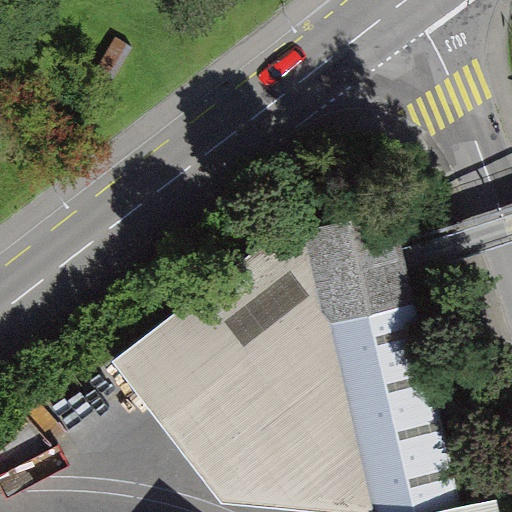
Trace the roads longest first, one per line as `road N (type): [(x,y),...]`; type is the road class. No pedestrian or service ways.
road 1 (secondary): [(0,314),(408,0)]
road 2 (residential): [(420,0),(511,239)]
